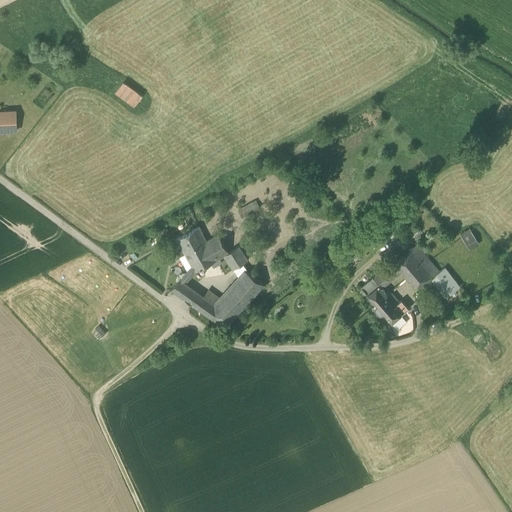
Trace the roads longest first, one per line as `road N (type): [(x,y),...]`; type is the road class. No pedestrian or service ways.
road 1 (unclassified): [(461,314),(405,339),(366,345),(242,347),(217,337),(0,177)]
road 2 (track): [(187,315),(85,394),(139,511)]
